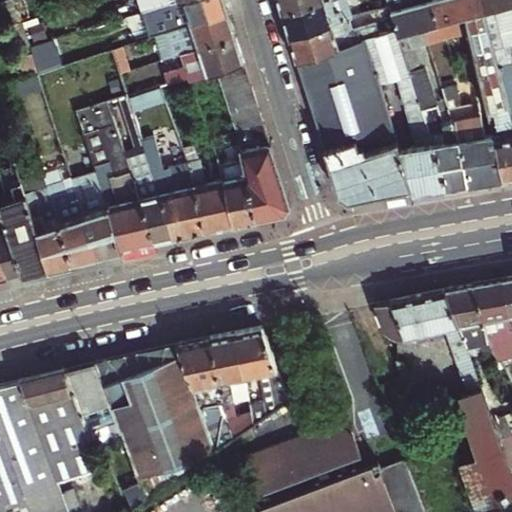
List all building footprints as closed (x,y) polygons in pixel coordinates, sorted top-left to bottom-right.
[(29,8),(26,0),(13,0),(18,11),(29,8)] [(190,18),(183,0),(160,0),(150,3),(159,28),(190,18)] [(222,0),(183,0),(190,18),(207,13),(208,16),(226,11),(223,2),(222,0)] [(275,0),(279,10),(313,0),(275,0)] [(283,23),(287,33),(351,19),(353,19),(348,0),(313,0),(279,10),(283,23)] [(386,0),(387,4),(389,11),(395,32),(416,27),(410,5),(408,0),(386,0)] [(421,2),(410,5),(416,27),(419,27),(435,23),(429,0),(421,2)] [(429,0),(435,23),(453,19),(454,18),(448,0),(429,0)] [(455,0),(448,0),(454,18),(459,17),(455,0)] [(455,0),(459,17),(483,11),(480,0),(455,0)] [(511,0),(480,0),(483,11),(485,11),(511,4),(511,0)] [(376,14),(389,11),(387,4),(374,7),(376,14)] [(511,4),(485,11),(511,119),(511,63),(511,61),(510,62),(505,45),(511,42),(511,4)] [(167,56),(178,53),(234,35),(231,25),(226,11),(208,16),(207,13),(190,18),(159,28),(156,29),(160,42),(163,41),(167,56)] [(511,174),(511,119),(485,11),(483,11),(459,17),(464,34),(483,111),(489,110),(491,119),(485,120),(499,177),(511,175),(511,174)] [(435,23),(419,27),(424,44),(464,34),(459,17),(454,18),(453,19),(435,23)] [(291,46),(294,57),(365,40),(380,36),(376,24),(354,30),(351,19),(287,33),(291,46)] [(470,182),(455,138),(448,140),(441,123),(436,124),(431,107),(436,105),(417,46),(424,44),(419,27),(416,27),(395,32),(445,186),(470,182)] [(416,147),(400,151),(410,186),(413,191),(430,189),(445,186),(395,32),(380,36),(365,40),(380,87),(396,82),(416,147)] [(234,35),(178,53),(182,66),(161,73),(164,83),(189,75),(189,77),(215,69),(242,60),(239,49),(234,35)] [(309,104),(325,154),(396,138),(380,87),(365,40),(294,57),(309,104)] [(61,60),(54,41),(31,49),(38,68),(61,60)] [(127,45),(112,50),(119,71),(134,66),(127,45)] [(38,68),(31,49),(21,52),(27,72),(38,68)] [(240,152),(257,217),(283,211),(286,207),(289,204),(242,60),(215,69),(224,96),(229,94),(238,128),(234,129),(240,152)] [(160,84),(126,95),(132,111),(165,101),(160,84)] [(445,84),(438,85),(455,138),(470,182),(481,180),(492,178),(477,118),(474,105),(453,108),(451,101),(457,100),(453,87),(446,88),(445,84)] [(172,235),(153,175),(140,136),(132,111),(126,95),(126,94),(118,96),(136,151),(125,155),(152,239),(164,236),(172,235)] [(234,129),(238,128),(229,94),(224,96),(234,129)] [(119,137),(107,100),(75,110),(95,169),(120,245),(135,242),(152,239),(125,155),(123,149),(119,137)] [(499,177),(485,120),(484,117),(477,118),(492,178),(499,177)] [(140,136),(153,175),(172,235),(187,231),(202,228),(183,159),(165,164),(155,132),(140,136)] [(410,186),(400,151),(396,138),(325,154),(329,165),(336,189),(350,198),(378,192),(410,186)] [(231,222),(218,177),(201,181),(197,163),(192,165),(191,159),(194,158),(189,141),(179,145),(183,159),(202,228),(216,225),(231,222)] [(243,220),(257,217),(240,152),(230,155),(231,159),(214,164),(218,177),(231,222),(243,220)] [(46,265),(23,193),(19,180),(14,163),(0,167),(0,171),(4,184),(11,182),(15,194),(0,199),(0,206),(21,271),(33,268),(46,265)] [(60,166),(43,172),(47,185),(64,180),(60,166)] [(85,208),(81,210),(89,229),(91,229),(99,251),(107,249),(120,245),(95,169),(74,176),(85,208)] [(19,180),(23,193),(47,185),(43,172),(19,180)] [(47,185),(71,258),(87,254),(99,251),(91,229),(89,229),(81,210),(85,208),(74,176),(64,180),(47,185)] [(47,185),(23,193),(46,265),(57,262),(71,258),(47,185)] [(0,206),(0,276),(21,271),(0,206)] [(511,274),(501,276),(511,313),(511,312),(511,274)] [(488,278),(473,281),(489,323),(494,338),(505,334),(499,315),(506,315),(508,320),(511,319),(511,313),(501,276),(488,278)] [(489,323),(473,281),(456,284),(445,286),(459,322),(480,319),(483,324),(489,323)] [(399,295),(390,297),(402,331),(402,332),(440,326),(464,387),(459,388),(459,402),(477,450),(495,497),(495,498),(511,492),(511,460),(502,435),(459,322),(445,286),(399,295)] [(390,297),(377,299),(385,324),(395,332),(402,331),(397,316),(390,297)] [(249,327),(236,330),(246,374),(260,371),(265,394),(278,391),(279,396),(252,401),(253,409),(256,420),(291,398),(263,324),(249,327)] [(225,332),(211,335),(226,398),(227,403),(234,402),(233,395),(237,394),(233,376),(246,374),(236,330),(225,332)] [(177,343),(202,410),(210,408),(209,402),(226,398),(211,335),(196,339),(177,343)] [(96,360),(105,386),(120,426),(144,493),(215,446),(202,410),(177,343),(157,347),(150,349),(135,352),(120,355),(96,360)] [(120,426),(105,386),(96,360),(82,364),(66,367),(87,427),(111,420),(114,428),(120,426)] [(42,373),(21,378),(60,478),(97,454),(91,437),(87,427),(66,367),(42,373)] [(0,383),(0,511),(72,511),(60,478),(21,378),(0,383)] [(234,434),(256,420),(253,409),(230,415),(234,434)] [(427,511),(405,451),(382,459),(383,461),(379,462),(376,456),(372,445),(362,449),(353,427),(338,414),(329,418),(244,451),(265,499),(259,502),(264,509),(264,511),(427,511)] [(111,420),(87,427),(91,437),(114,428),(111,420)] [(511,431),(502,435),(511,460),(511,431)] [(495,497),(477,450),(457,457),(474,504),(495,497)] [(511,511),(511,492),(495,498),(500,511),(511,511)]
